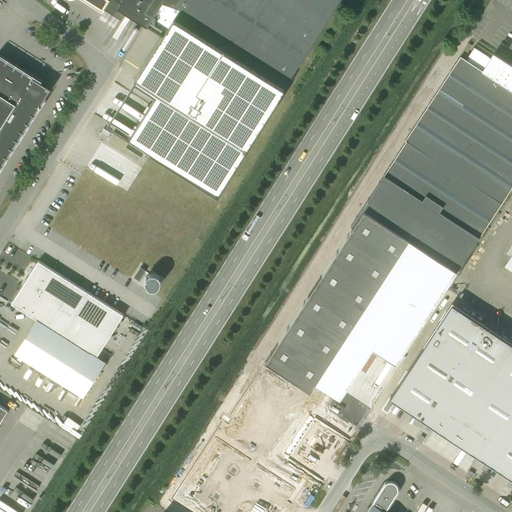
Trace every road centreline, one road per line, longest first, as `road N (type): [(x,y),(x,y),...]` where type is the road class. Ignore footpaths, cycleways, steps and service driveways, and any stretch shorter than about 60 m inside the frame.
road 1 (primary): [(398,0),(73,511)]
road 2 (primary): [(97,511),(421,0)]
road 3 (unclassified): [(0,231),(94,75),(88,52),(23,0)]
road 4 (unclassified): [(317,511),(361,439),(376,435),(492,511)]
